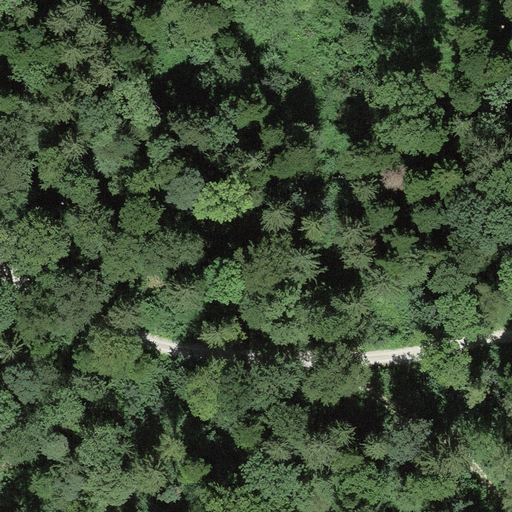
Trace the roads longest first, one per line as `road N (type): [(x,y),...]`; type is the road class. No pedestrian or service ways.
road 1 (track): [(315,357),(171,342),(85,316),(0,268)]
road 2 (track): [(505,511),(453,432),(315,357)]
road 3 (track): [(511,338),(315,357)]
